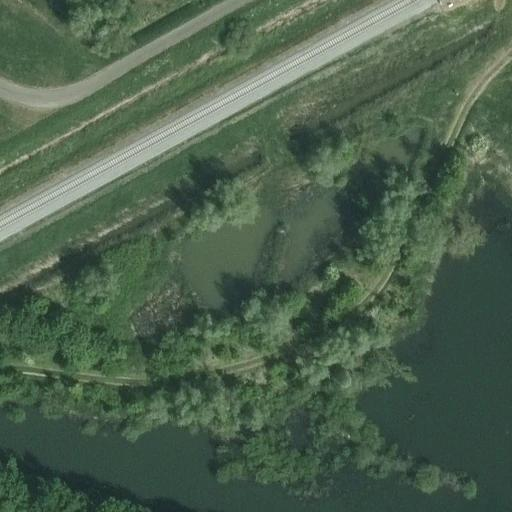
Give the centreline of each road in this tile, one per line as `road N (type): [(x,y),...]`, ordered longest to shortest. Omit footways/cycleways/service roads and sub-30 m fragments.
road 1 (track): [(0,368),(191,378),(256,363),(329,329),(388,269),(475,90),(511,51)]
road 2 (unclassified): [(240,0),(77,95),(33,103),(0,89)]
